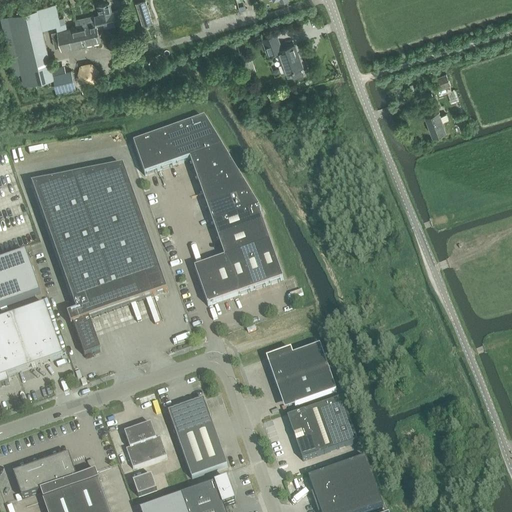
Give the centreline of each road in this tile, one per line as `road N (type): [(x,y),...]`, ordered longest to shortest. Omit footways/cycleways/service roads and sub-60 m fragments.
road 1 (tertiary): [(511,466),(326,0)]
road 2 (unclassified): [(275,511),(228,378),(214,361),(0,434)]
road 3 (unknown): [(214,361),(159,179)]
